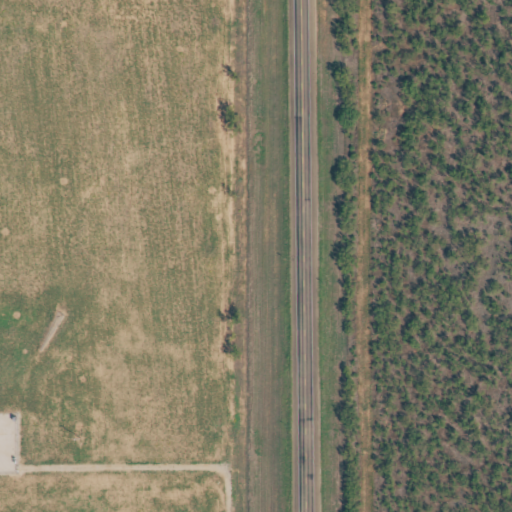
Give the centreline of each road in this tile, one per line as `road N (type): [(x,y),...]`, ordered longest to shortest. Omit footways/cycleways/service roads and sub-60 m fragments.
road 1 (primary): [(308,511),(305,0)]
road 2 (track): [(231,511),(227,476),(211,465),(30,466)]
